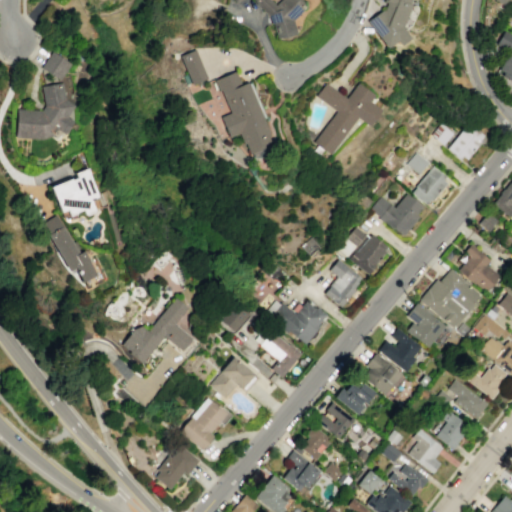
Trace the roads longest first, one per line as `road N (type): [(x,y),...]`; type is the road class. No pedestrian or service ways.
road 1 (tertiary): [(511,146),(204,511)]
road 2 (secondary): [(84,438),(0,328)]
road 3 (secondary): [(0,427),(108,509)]
road 4 (tertiary): [(511,121),(493,101),(474,55),(470,0)]
